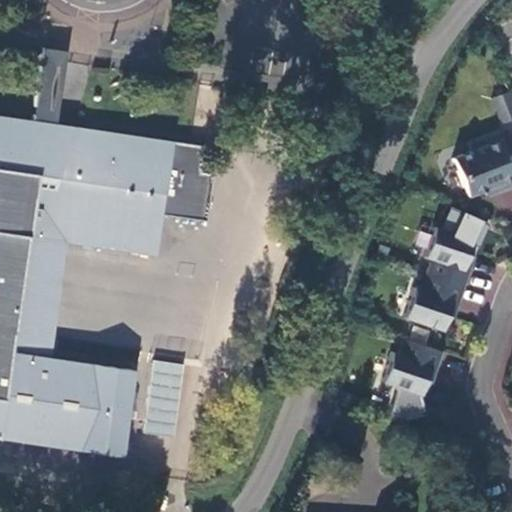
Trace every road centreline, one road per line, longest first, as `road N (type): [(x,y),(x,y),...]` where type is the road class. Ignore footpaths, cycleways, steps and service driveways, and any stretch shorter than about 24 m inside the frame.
road 1 (unclassified): [(232,511),(419,73),(467,0)]
road 2 (residential): [(511,286),(481,378),(481,399),(511,472)]
